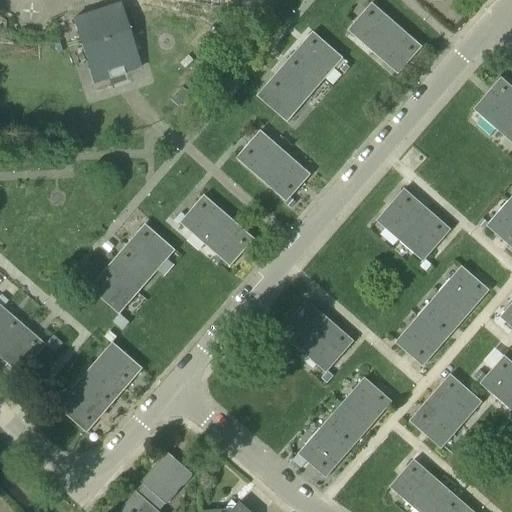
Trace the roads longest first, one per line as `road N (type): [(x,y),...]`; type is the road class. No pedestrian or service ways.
road 1 (residential): [(172,393),(489,24)]
road 2 (residential): [(317,511),(254,470),(172,393)]
road 3 (residential): [(48,470),(60,482),(93,476),(172,393)]
